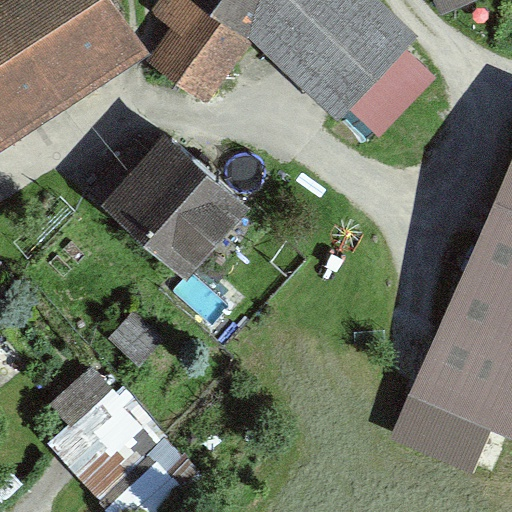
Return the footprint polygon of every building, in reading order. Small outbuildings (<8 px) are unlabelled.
[(121,0),(0,0),(0,137),(148,38),(121,0)] [(203,0),(166,60),(228,106),(269,52),(353,125),(436,37),(399,0),(203,0)] [(264,201),(184,134),(130,199),(210,266),(264,201)] [(511,206),(431,388),(511,423),(511,206)] [(99,357),(58,397),(79,418),(53,444),(120,511),(160,511),(207,466),(99,357)]
